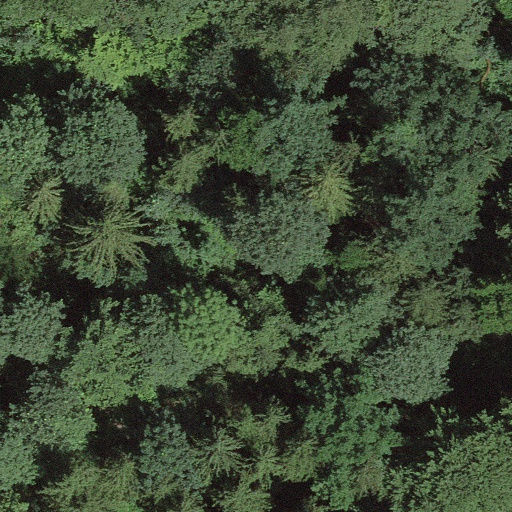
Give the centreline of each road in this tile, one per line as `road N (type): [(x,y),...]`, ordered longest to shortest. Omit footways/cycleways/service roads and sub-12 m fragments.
road 1 (track): [(0,121),(241,49),(333,35),(427,48),(511,114)]
road 2 (track): [(33,511),(107,442),(161,420),(297,394),(386,398),(423,409),(463,511)]
